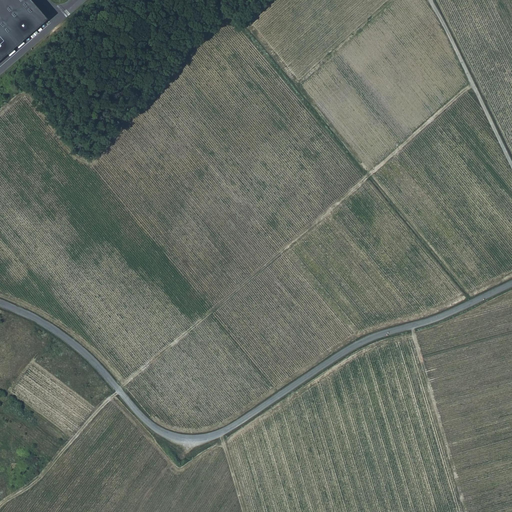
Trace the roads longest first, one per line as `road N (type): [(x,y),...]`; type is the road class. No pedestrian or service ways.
road 1 (unclassified): [(0,303),(78,348),(149,425),(190,440),(221,433),(354,344),(511,284)]
road 2 (track): [(471,86),(118,392)]
road 3 (track): [(511,164),(430,0)]
road 4 (track): [(0,503),(46,471),(118,392)]
